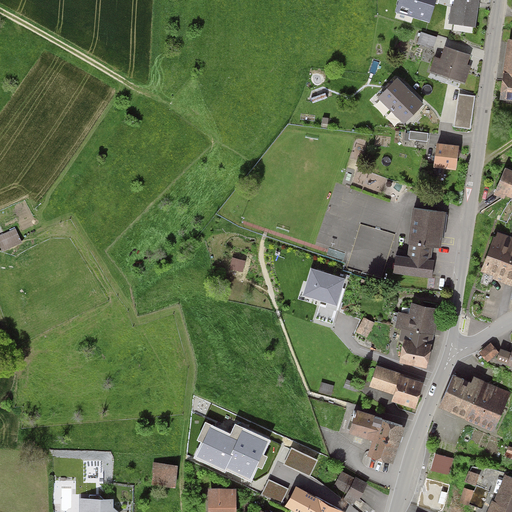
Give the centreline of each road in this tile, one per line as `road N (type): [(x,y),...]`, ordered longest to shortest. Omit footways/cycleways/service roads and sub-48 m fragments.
road 1 (tertiary): [(499,0),(451,351)]
road 2 (tertiary): [(451,351),(395,511)]
road 3 (track): [(0,10),(136,86)]
